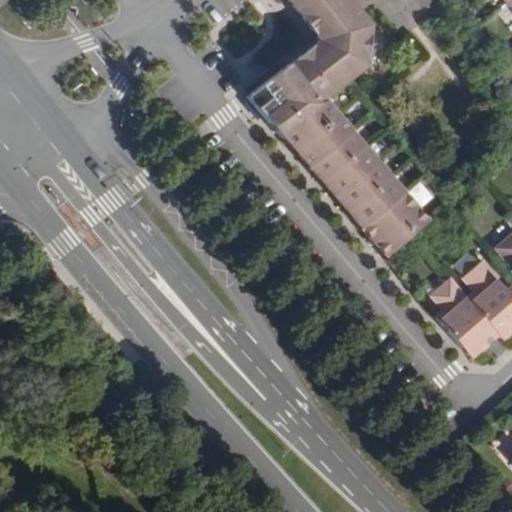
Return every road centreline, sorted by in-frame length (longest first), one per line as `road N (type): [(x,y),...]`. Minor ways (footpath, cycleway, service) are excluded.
road 1 (residential): [(166,48),(433,383),(490,389),(511,369)]
road 2 (secondary): [(381,511),(54,134)]
road 3 (secondary): [(2,174),(297,511)]
road 4 (residential): [(54,134),(123,99),(166,48)]
road 5 (residential): [(131,9),(73,37),(15,84)]
